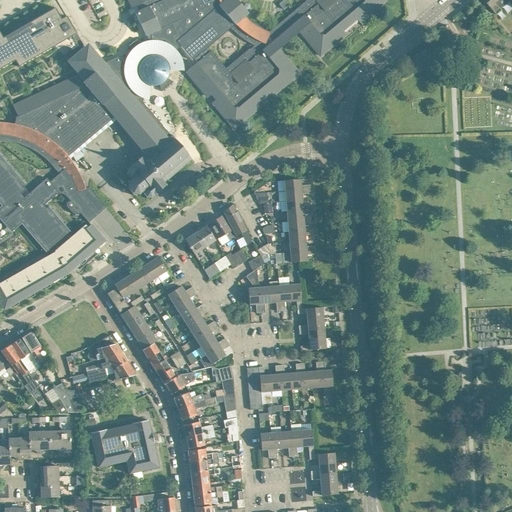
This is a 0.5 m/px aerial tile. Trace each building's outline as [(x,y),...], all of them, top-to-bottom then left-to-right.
[(306,0),(269,32),(266,31),(262,29),(259,27),(256,25),(253,23),(251,21),(248,19),(245,16),(248,14),(236,0),(128,0),(132,7),(131,8),(132,8),(127,10),(130,16),(135,13),(146,36),(148,41),(146,42),(144,42),(142,43),(141,43),(139,44),(137,46),(135,47),(133,48),(132,50),(130,52),(129,53),(128,55),(127,57),(126,59),(125,61),(124,63),(120,62),(118,57),(104,64),(88,45),(85,48),(80,51),(69,61),(68,62),(73,68),(76,71),(79,75),(13,106),(17,115),(17,116),(16,117),(14,124),(9,123),(6,123),(3,123),(0,123),(0,122),(0,200),(4,205),(0,208),(0,214),(13,230),(23,221),(49,252),(47,254),(49,252),(53,257),(57,254),(63,249),(73,239),(71,237),(68,234),(70,232),(68,234),(47,208),(49,207),(49,206),(47,208),(44,205),(55,196),(57,195),(59,194),(61,194),(63,194),(65,195),(66,197),(70,201),(69,201),(68,202),(67,203),(66,204),(66,205),(66,206),(67,207),(67,208),(73,213),(74,214),(75,214),(75,215),(76,215),(77,215),(78,215),(79,214),(80,214),(81,214),(89,223),(85,218),(102,204),(106,209),(106,208),(89,188),(85,189),(80,191),(77,183),(83,182),(83,181),(81,178),(79,175),(78,172),(76,168),(74,165),(72,162),(70,160),(68,157),(115,117),(147,156),(144,159),(141,156),(140,156),(141,157),(132,165),(131,164),(130,165),(131,166),(128,169),(126,168),(126,169),(127,170),(127,173),(125,174),(126,175),(127,174),(130,177),(129,179),(130,179),(131,178),(133,178),(129,181),(128,181),(127,182),(129,182),(128,188),(127,188),(127,189),(129,189),(132,193),(131,194),(133,195),(133,194),(139,194),(139,196),(140,195),(140,194),(144,191),(144,193),(142,193),(142,195),(144,194),(146,197),(145,198),(147,199),(147,197),(151,198),(151,199),(152,199),(152,197),(155,194),(156,196),(157,195),(156,194),(165,186),(166,187),(167,186),(164,183),(168,180),(169,179),(168,179),(173,175),(173,176),(174,175),(191,160),(191,161),(192,160),(171,135),(170,136),(171,136),(167,139),(127,91),(130,89),(132,91),(134,93),(136,95),(138,96),(141,98),(143,99),(146,100),(148,100),(151,86),(153,86),(154,86),(156,86),(157,85),(159,85),(160,84),(162,83),(164,82),(165,81),(166,80),(167,79),(168,77),(168,76),(169,75),(169,74),(169,72),(169,71),(184,71),(184,69),(184,68),(183,65),(183,62),(182,60),(181,58),(180,57),(180,56),(179,55),(178,53),(176,51),(181,47),(192,61),(194,59),(197,62),(185,72),(186,73),(186,72),(207,97),(210,93),(217,101),(213,104),(234,129),(259,108),(255,104),(271,91),(274,95),(299,74),(279,49),(300,32),(320,56),(345,35),(342,31),(357,18),(360,22),(385,1),(384,0),(306,0)] [(510,0),(492,0),(493,0),(488,4),(495,13),(511,0),(510,0)] [(0,33),(0,69),(15,61),(17,65),(19,67),(55,46),(72,36),(80,51),(85,48),(66,16),(61,19),(55,8),(3,38),(0,33)] [(301,186),(300,180),(284,181),(285,191),(310,189),(310,185),(301,186)] [(301,194),(310,194),(310,189),(285,191),(278,192),(279,202),(286,201),(302,200),(301,194)] [(286,201),(281,202),(282,212),(286,212),(312,210),(311,205),(302,206),(302,200),(286,201)] [(233,206),(232,205),(223,213),(236,236),(240,233),(246,245),(252,242),(233,206)] [(312,214),(312,210),(286,212),(287,222),(303,221),(303,215),(312,214)] [(223,244),(229,240),(234,237),(230,231),(225,222),(226,221),(222,215),(216,219),(216,220),(210,223),(219,238),(223,244)] [(313,230),(313,226),(304,226),(303,221),(287,222),(288,232),(313,230)] [(33,293),(43,287),(44,286),(48,284),(49,284),(59,278),(60,277),(64,275),(67,273),(67,272),(76,264),(77,265),(79,263),(84,259),(93,251),(98,247),(104,241),(105,241),(104,240),(105,240),(101,234),(100,235),(91,225),(82,232),(73,239),(63,249),(57,254),(53,257),(0,286),(0,302),(4,309),(12,305),(13,304),(16,302),(17,302),(28,296),(29,295),(32,293),(33,293)] [(267,226),(262,229),(264,234),(274,233),(273,225),(267,226)] [(215,241),(206,226),(195,233),(204,248),(215,241)] [(305,235),(314,234),(313,230),(288,232),(289,242),(305,241),(305,235)] [(204,248),(195,233),(185,240),(189,247),(189,248),(190,249),(194,255),(204,248)] [(315,251),(315,246),(306,247),(305,241),(289,242),(290,253),(315,251)] [(240,250),(231,256),(237,266),(247,261),(240,250)] [(306,255),(315,255),(315,251),(290,253),(284,253),(285,263),(291,263),(297,262),(307,262),(306,255)] [(237,266),(231,256),(229,253),(225,256),(230,265),(233,269),(237,266)] [(230,265),(225,256),(214,264),(219,272),(230,265)] [(252,271),(257,268),(264,264),(260,256),(248,262),(252,271)] [(158,257),(149,263),(157,277),(161,282),(169,277),(166,272),(166,271),(158,257)] [(149,263),(140,269),(149,282),(157,277),(149,263)] [(209,279),(219,272),(214,264),(204,270),(209,279)] [(258,284),(257,268),(252,271),(245,277),(251,285),(254,284),(258,284)] [(149,282),(140,269),(131,274),(140,288),(149,282)] [(140,288),(131,274),(123,280),(131,293),(140,288)] [(131,293),(123,280),(114,285),(116,288),(123,299),(131,293)] [(254,288),(248,289),(249,305),(255,305),(256,314),(260,313),(258,288),(258,284),(254,284),(254,288)] [(299,284),(299,285),(289,285),(290,302),(296,301),(297,310),(302,309),(299,284)] [(290,302),(289,285),(279,286),(281,311),(285,311),(284,302),(290,302)] [(173,304),(194,290),(192,287),(184,292),(181,286),(167,295),(173,304)] [(281,311),(279,286),(268,287),(270,303),(276,303),(276,312),(281,311)] [(270,303),(268,287),(258,288),(260,313),(265,313),(264,304),(270,303)] [(123,299),(116,288),(107,294),(119,313),(128,307),(123,299)] [(189,299),(197,294),(194,290),(173,304),(178,313),(192,304),(189,299)] [(162,311),(157,302),(153,304),(159,313),(162,311)] [(184,321),(205,308),(203,304),(195,309),(192,304),(178,313),(184,321)] [(126,324),(140,315),(134,306),(133,307),(120,315),(126,324)] [(323,318),(322,307),(302,309),(297,310),(297,314),(306,313),(307,320),(323,318)] [(200,316),(207,311),(205,308),(184,321),(189,330),(203,321),(200,316)] [(132,332),(145,324),(140,315),(126,324),(132,332)] [(324,328),(323,318),(307,320),(307,325),(298,326),(299,330),(324,328)] [(195,338),(216,325),(214,321),(206,326),(203,321),(189,330),(195,338)] [(137,341),(151,332),(145,324),(132,332),(137,341)] [(211,333),(218,329),(216,325),(195,338),(200,347),(214,339),(211,333)] [(325,339),(324,328),(299,330),(299,335),(308,334),(309,340),(325,339)] [(41,347),(31,332),(21,338),(38,365),(44,362),(36,350),(41,347)] [(156,341),(151,332),(137,341),(143,350),(153,343),(156,341)] [(120,353),(109,336),(99,341),(103,348),(87,352),(90,362),(104,358),(120,353)] [(206,356),(227,342),(225,338),(217,343),(214,339),(200,347),(206,356)] [(19,339),(9,345),(28,371),(33,368),(25,357),(29,354),(19,339)] [(326,349),(325,339),(309,340),(309,346),(300,346),(300,351),(326,349)] [(222,351),(229,346),(227,342),(206,356),(211,365),(225,356),(222,351)] [(154,367),(164,360),(153,343),(143,350),(154,367)] [(28,371),(9,345),(0,351),(11,366),(14,364),(28,384),(34,380),(32,377),(28,371)] [(181,351),(183,356),(192,353),(190,348),(181,351)] [(182,357),(179,351),(170,357),(177,369),(186,363),(182,357),(183,357),(182,356),(182,357)] [(126,362),(120,353),(104,358),(105,363),(85,368),(85,367),(69,371),(71,377),(87,373),(87,374),(126,362)] [(167,358),(164,360),(154,367),(165,385),(179,376),(167,358)] [(135,375),(126,362),(87,374),(89,383),(106,379),(107,384),(132,377),(135,375)] [(322,387),(320,362),(315,362),(316,371),(310,372),(311,388),(322,387)] [(332,386),(331,370),(325,371),(324,362),(320,362),(322,387),(332,386)] [(311,388),(310,372),(304,372),(304,363),(300,364),(302,389),(311,388)] [(302,389),(300,364),(295,364),(296,373),(290,374),(291,390),(302,389)] [(291,390),(290,374),(284,374),(283,365),(279,366),(281,391),(291,390)] [(281,391),(279,366),(275,366),(275,375),(269,375),(271,392),(281,391)] [(232,379),(230,367),(219,370),(221,382),(232,379)] [(259,374),(258,367),(246,368),(247,375),(259,374)] [(271,392),(269,375),(264,376),(263,367),(258,367),(259,374),(259,380),(260,386),(260,392),(261,392),(271,392)] [(33,368),(28,371),(32,377),(37,374),(33,368)] [(171,395),(185,386),(195,380),(194,374),(179,376),(165,385),(171,395)] [(233,379),(232,379),(221,382),(224,396),(234,394),(233,379)] [(69,401),(66,394),(61,383),(52,388),(60,399),(62,403),(68,413),(73,413),(69,401)] [(80,413),(80,398),(82,398),(81,391),(75,392),(75,391),(66,394),(69,401),(73,413),(80,413)] [(204,401),(202,395),(195,397),(194,392),(189,394),(189,393),(173,399),(178,410),(204,401)] [(226,413),(236,410),(234,394),(224,396),(214,398),(204,401),(178,410),(182,422),(197,416),(195,410),(206,406),(224,402),(226,413)] [(68,413),(62,403),(60,399),(52,405),(57,413),(68,413)] [(237,425),(237,418),(224,421),(226,428),(227,428),(237,425)] [(106,431),(91,435),(98,469),(127,462),(130,475),(159,468),(153,444),(154,444),(152,433),(151,433),(148,421),(133,425),(133,426),(131,426),(106,432),(106,431)] [(185,436),(186,438),(213,431),(212,426),(200,428),(199,423),(183,426),(185,436)] [(238,441),(237,425),(227,428),(229,435),(232,435),(233,442),(238,441)] [(314,455),(311,430),(301,431),(303,447),(308,447),(309,455),(314,455)] [(50,449),(49,431),(39,432),(40,454),(42,454),(46,450),(50,449)] [(60,453),(60,431),(49,431),(50,449),(54,449),(58,453),(60,453)] [(70,449),(70,431),(60,431),(60,453),(62,453),(66,449),(70,449)] [(215,438),(213,431),(186,438),(188,449),(204,446),(203,440),(215,438)] [(293,457),(291,431),(281,432),(282,449),(288,448),(289,457),(293,457)] [(303,447),(301,431),(291,431),(293,457),(297,457),(296,448),(303,447)] [(40,454),(39,432),(28,432),(28,438),(30,450),(33,450),(37,454),(40,454)] [(282,449),(281,432),(270,433),(272,459),(277,458),(276,449),(282,449)] [(272,459),(270,433),(260,434),(261,450),(267,450),(268,459),(272,459)] [(19,460),(19,438),(8,439),(8,447),(10,457),(13,456),(17,460),(19,460)] [(30,456),(30,450),(28,438),(19,438),(19,460),(21,460),(25,456),(30,456)] [(10,465),(10,457),(8,447),(0,446),(0,468),(1,469),(5,465),(10,465)] [(205,454),(205,452),(204,449),(188,451),(189,462),(221,458),(220,453),(205,454)] [(335,463),(334,453),(314,455),(309,455),(309,460),(318,459),(319,465),(335,463)] [(224,463),(223,458),(223,457),(221,458),(189,462),(191,472),(217,469),(216,464),(224,463)] [(336,474),(335,463),(319,465),(319,471),(310,471),(311,476),(336,474)] [(36,475),(36,477),(58,476),(58,466),(40,466),(40,471),(36,475)] [(220,474),(219,469),(217,469),(191,472),(192,483),(209,481),(208,475),(220,474)] [(343,473),(336,474),(311,476),(311,480),(320,479),(320,485),(336,484),(343,483),(343,473)] [(58,487),(58,476),(36,477),(36,479),(40,483),(41,487),(58,487)] [(209,483),(192,485),(194,495),(222,492),(221,488),(221,487),(209,488),(209,483)] [(337,494),(336,484),(320,485),(321,491),(312,492),(312,496),(337,494)] [(59,497),(58,487),(41,487),(41,491),(37,495),(37,498),(59,497)] [(222,492),(194,495),(195,506),(211,504),(210,499),(222,497),(222,492)] [(171,511),(175,511),(174,498),(157,500),(158,511),(171,511)] [(110,511),(110,500),(92,501),(92,511),(91,511),(110,511)]
